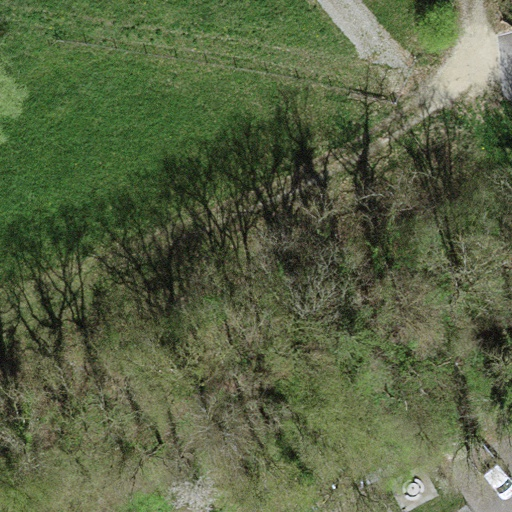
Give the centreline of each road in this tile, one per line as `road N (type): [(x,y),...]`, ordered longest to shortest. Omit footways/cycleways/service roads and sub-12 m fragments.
road 1 (track): [(0,303),(327,161),(399,122),(441,86),(397,65),(341,0)]
road 2 (track): [(0,24),(441,86),(491,75)]
